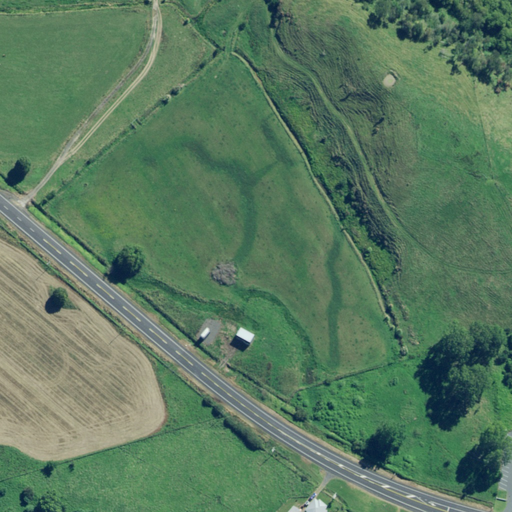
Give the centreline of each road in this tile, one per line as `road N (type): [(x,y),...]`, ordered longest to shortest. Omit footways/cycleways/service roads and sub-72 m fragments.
road 1 (trunk): [(335,464),(247,408),(13,213)]
road 2 (unclassified): [(13,213),(135,85),(153,56),(156,0)]
